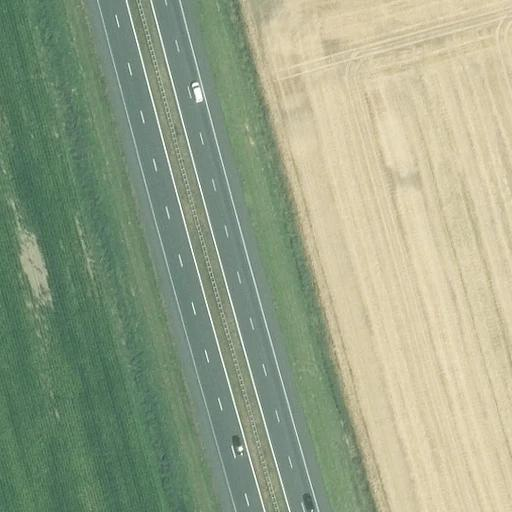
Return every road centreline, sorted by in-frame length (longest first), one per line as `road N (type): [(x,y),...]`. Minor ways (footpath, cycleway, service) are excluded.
road 1 (motorway): [(303,511),(164,0)]
road 2 (motorway): [(112,0),(249,511)]
